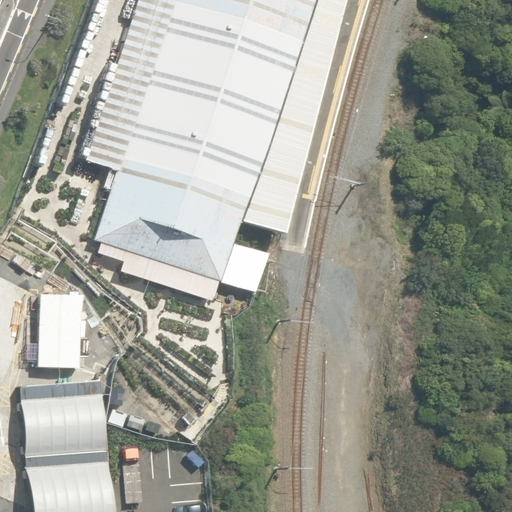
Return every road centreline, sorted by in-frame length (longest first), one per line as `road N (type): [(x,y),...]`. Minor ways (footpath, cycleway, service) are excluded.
road 1 (track): [(293,242),(294,269),(329,311),(348,353),(363,511)]
road 2 (unknown): [(59,511),(68,414),(59,352),(48,338),(0,317)]
